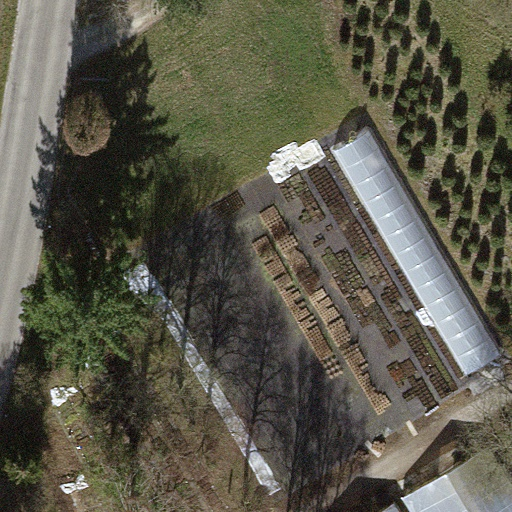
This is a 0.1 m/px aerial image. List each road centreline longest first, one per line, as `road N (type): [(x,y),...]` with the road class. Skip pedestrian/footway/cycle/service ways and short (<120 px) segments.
road 1 (tertiary): [(60,0),(30,199),(0,312)]
road 2 (track): [(511,393),(316,511)]
